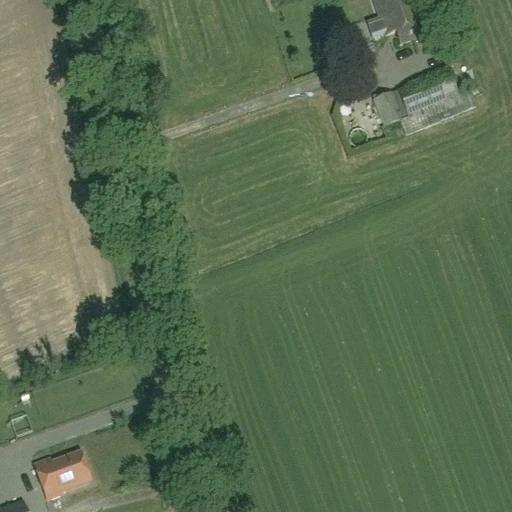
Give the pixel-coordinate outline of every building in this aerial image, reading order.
[(371,0),(379,21),(370,25),(375,40),(384,37),(385,38),(392,36),(396,47),(427,36),(414,0),(371,0)] [(444,36),(433,39),(436,49),(441,48),(443,53),(458,48),(456,44),(452,45),(451,43),(447,45),(444,36)] [(406,121),(401,123),(390,96),(373,104),(384,130),(397,124),(404,139),(473,111),(468,95),(457,98),(447,74),(396,94),(406,121)] [(50,466),(49,462),(34,468),(47,503),(62,497),(60,494),(89,483),(79,456),(50,466)] [(143,461),(128,470),(140,490),(155,481),(143,461)]
